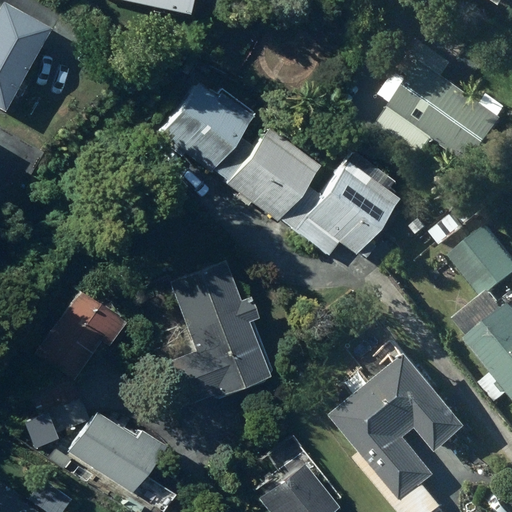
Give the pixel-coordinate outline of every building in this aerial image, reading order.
[(119,0),(185,13),(187,0),(119,0)] [(18,77),(46,28),(2,2),(0,5),(0,110),(1,112),(8,101),(13,104),(26,82),(18,77)] [(426,62),(377,131),(422,162),(436,142),(439,144),(441,142),(475,166),(508,119),(426,62)] [(171,144),(168,148),(180,157),(182,153),(208,172),(211,169),(235,135),(253,110),(240,101),(239,102),(220,89),(215,97),(194,83),(158,134),(171,144)] [(211,169),(226,180),(223,184),(237,194),(234,197),(247,206),(249,203),(276,222),(277,220),(302,184),(316,164),(263,127),(250,146),(235,135),(211,169)] [(302,184),(277,220),(327,255),(336,242),(355,255),(357,252),(364,258),(373,245),(366,240),(395,199),(344,163),(320,196),(302,184)] [(480,192),(456,212),(467,224),(491,205),(480,192)] [(456,215),(434,232),(444,245),(466,228),(456,215)] [(454,256),(486,298),(511,278),(511,252),(492,227),(454,256)] [(193,352),(168,362),(185,405),(211,395),(213,399),(267,377),(245,322),(255,318),(246,296),(237,300),(221,260),(166,282),(193,352)] [(65,452),(130,494),(161,445),(138,430),(133,438),(92,411),(87,419),(71,380),(98,341),(105,346),(121,323),(74,291),(31,354),(67,379),(29,394),(46,436),(86,420),(65,452)] [(511,312),(475,339),(511,388),(511,312)] [(360,458),(404,511),(438,511),(445,507),(427,485),(439,475),(409,438),(421,428),(441,453),(474,425),(417,354),(340,417),(368,452),(360,458)] [(481,384),(497,403),(509,393),(494,374),(481,384)] [(329,511),(335,507),(301,464),(257,499),(267,511),(329,511)] [(38,479),(22,500),(38,511),(59,511),(68,500),(38,479)] [(0,511),(34,511),(13,496),(15,493),(5,485),(2,489),(0,486),(0,511)]
